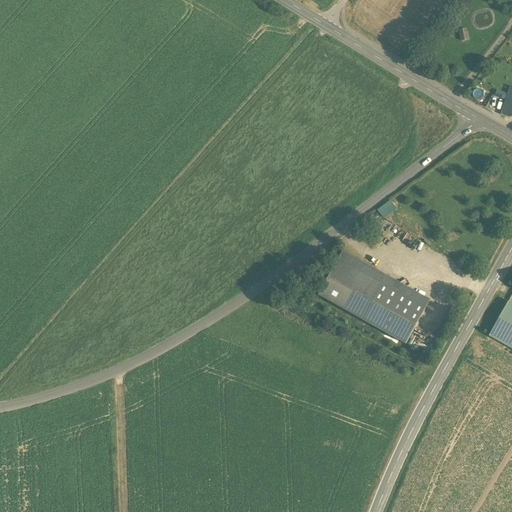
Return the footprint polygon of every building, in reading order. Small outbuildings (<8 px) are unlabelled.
[(457,33),(459,44),(468,43),(466,31),(457,33)] [(500,116),(511,119),(511,117),(511,90),(508,89),(500,116)] [(392,203),(378,214),(385,223),(399,212),(392,203)] [(395,235),(405,240),(409,232),(399,227),(395,235)] [(338,263),(426,311),(431,303),(343,255),(338,263)] [(406,348),(426,311),(338,263),(318,300),(406,348)] [(511,303),(508,302),(489,337),(511,349),(511,303)]
